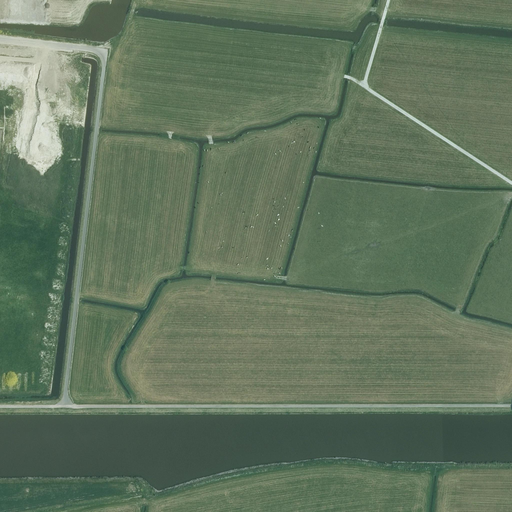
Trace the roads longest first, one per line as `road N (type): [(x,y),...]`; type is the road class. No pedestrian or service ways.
road 1 (unclassified): [(0,39),(104,51),(64,406)]
road 2 (unclassified): [(511,405),(64,406)]
road 3 (track): [(511,183),(344,76)]
